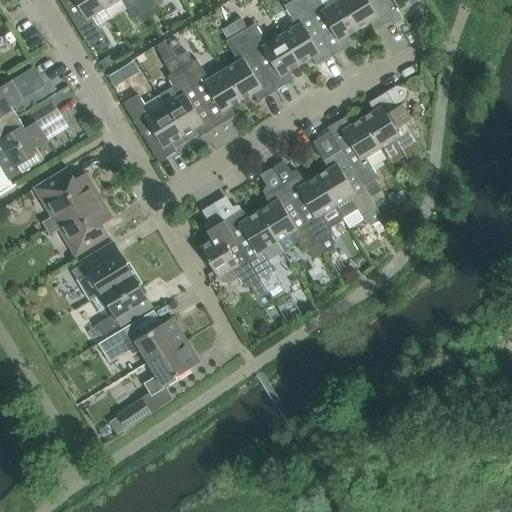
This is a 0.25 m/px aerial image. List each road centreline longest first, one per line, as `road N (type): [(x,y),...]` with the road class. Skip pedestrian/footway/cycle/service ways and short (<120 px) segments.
road 1 (residential): [(158,197),(427,45)]
road 2 (residential): [(158,197),(40,0)]
road 3 (residential): [(252,365),(158,197)]
